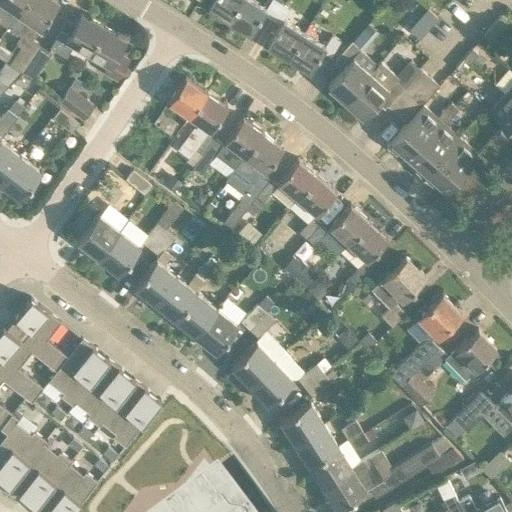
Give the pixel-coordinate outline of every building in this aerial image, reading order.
[(8,26),(8,27),(27,0),(0,0),(0,22),(7,27),(8,26)] [(56,0),(27,0),(8,27),(21,36),(16,43),(20,46),(9,63),(21,71),(40,44),(32,39),(58,1),(56,0)] [(212,0),(208,7),(229,20),(241,0),(212,0)] [(241,0),(229,20),(250,33),(263,13),(271,19),(281,3),(282,0),(270,0),(266,7),(254,0),(241,0)] [(280,24),(267,44),(288,58),(304,32),(284,19),(290,9),(281,3),(271,19),(280,24)] [(430,12),(421,22),(428,28),(437,18),(430,12)] [(65,20),(51,45),(60,50),(68,54),(74,44),(87,52),(102,26),(81,13),(74,25),(65,20)] [(500,15),(492,24),(499,30),(507,21),(500,15)] [(492,24),(483,34),(490,40),(499,30),(492,24)] [(102,26),(87,52),(109,64),(103,74),(111,79),(116,82),(131,56),(117,49),(123,38),(102,26)] [(304,32),(288,58),(309,71),(322,51),(330,56),(340,40),(331,35),(325,45),(304,32)] [(344,67),(327,85),(345,101),(378,64),(360,48),(351,40),(335,59),(344,67)] [(40,44),(21,71),(33,79),(51,52),(40,44)] [(471,48),(463,57),(470,63),(478,53),(471,48)] [(463,57),(455,67),(461,72),(470,63),(463,57)] [(378,64),(345,101),(363,116),(379,98),(387,105),(403,86),(395,79),(400,74),(383,58),(378,64)] [(406,122),(386,145),(396,154),(400,149),(409,157),(454,105),(450,102),(437,117),(422,104),(439,85),(420,68),(404,87),(403,86),(387,105),(406,122)] [(186,75),(168,101),(189,116),(207,90),(186,75)] [(69,86),(60,99),(83,117),(93,104),(69,86)] [(194,126),(177,148),(189,157),(195,149),(201,154),(214,137),(219,130),(213,126),(228,104),(207,90),(189,116),(199,123),(196,127),(194,126)] [(511,100),(505,94),(490,111),(511,130),(511,100)] [(454,105),(409,157),(417,164),(413,169),(423,177),(459,137),(444,124),(458,108),(454,105)] [(0,136),(0,137),(7,128),(17,115),(7,108),(0,117),(0,116),(0,136)] [(59,108),(52,117),(71,132),(78,122),(59,108)] [(161,112),(154,123),(170,134),(177,123),(161,112)] [(17,115),(7,128),(17,136),(27,123),(17,115)] [(202,155),(193,167),(201,173),(215,154),(233,168),(234,168),(262,131),(242,116),(227,136),(219,130),(214,137),(201,154),(202,155)] [(459,137),(423,177),(432,186),(436,181),(446,189),(470,161),(479,169),(508,135),(499,127),(477,153),(459,137)] [(244,194),(221,222),(229,228),(249,203),(256,195),(267,180),(260,176),(282,146),(262,131),(234,168),(253,183),(244,194)] [(0,137),(0,136),(0,179),(21,153),(11,145),(0,137)] [(21,153),(0,179),(0,182),(19,198),(42,169),(21,153)] [(298,158),(279,182),(297,198),(317,174),(298,158)] [(133,170),(126,179),(144,194),(152,184),(133,170)] [(172,171),(163,181),(174,191),(183,181),(172,171)] [(317,174),(297,198),(316,214),(336,191),(317,174)] [(267,180),(256,195),(264,201),(275,187),(267,180)] [(328,229),(322,236),(340,252),(368,221),(350,204),(327,228),(328,229)] [(99,212),(76,240),(97,256),(119,228),(99,212)] [(313,216),(299,231),(307,238),(320,222),(313,216)] [(368,221),(340,252),(357,268),(363,262),(364,262),(386,238),(368,221)] [(320,222),(307,238),(314,244),(322,236),(328,229),(327,228),(320,222)] [(155,223),(141,241),(150,248),(165,230),(155,223)] [(119,228),(97,256),(118,273),(140,245),(119,228)] [(165,230),(150,248),(159,255),(160,256),(165,250),(174,238),(165,230)] [(159,255),(134,286),(154,302),(177,274),(163,263),(170,254),(165,250),(160,256),(159,255)] [(380,279),(371,288),(390,307),(382,315),(392,326),(407,310),(400,301),(401,300),(426,274),(406,255),(380,278),(380,279)] [(293,256),(284,268),(308,287),(317,274),(310,269),(312,268),(303,261),(302,262),(293,256)] [(206,260),(196,272),(205,280),(215,267),(206,260)] [(357,268),(349,276),(357,283),(370,268),(364,262),(363,262),(357,268)] [(215,267),(205,280),(216,288),(225,275),(215,267)] [(177,274),(154,302),(174,318),(197,289),(177,274)] [(197,289),(174,318),(195,335),(218,306),(197,289)] [(442,293),(418,317),(436,336),(460,312),(442,293)] [(18,314),(15,318),(30,330),(22,341),(34,350),(57,369),(68,354),(47,338),(61,321),(31,297),(31,298),(18,314)] [(257,303),(241,321),(250,329),(266,312),(257,303)] [(218,306),(195,335),(216,351),(238,323),(218,306)] [(266,312),(250,329),(259,337),(275,320),(266,312)] [(0,357),(2,358),(0,360),(0,374),(3,377),(33,399),(45,384),(21,366),(34,350),(22,341),(2,326),(0,328),(0,357)] [(466,337),(447,358),(466,377),(496,347),(477,328),(467,338),(466,337)] [(57,369),(48,379),(63,391),(60,395),(71,404),(74,400),(95,373),(107,358),(97,350),(95,349),(96,348),(81,337),(68,354),(57,369)] [(426,338),(390,373),(401,384),(414,371),(439,347),(431,338),(426,338)] [(257,340),(231,365),(249,384),(275,359),(257,340)] [(439,347),(414,371),(423,380),(447,356),(439,347)] [(95,373),(74,400),(89,412),(86,416),(97,424),(100,420),(121,393),(133,378),(123,370),(121,369),(122,369),(107,358),(95,373)] [(275,359),(249,384),(267,404),(294,378),(275,359)] [(316,362),(297,377),(304,387),(324,372),(316,362)] [(324,372),(304,387),(311,396),(331,381),(324,372)] [(0,427),(3,430),(15,416),(0,404),(0,380),(3,377),(0,374),(0,427)] [(121,393),(100,420),(115,432),(112,436),(125,445),(161,399),(159,398),(149,390),(148,390),(147,389),(148,389),(133,378),(121,393)] [(511,388),(495,404),(494,406),(511,424),(511,423),(511,388)] [(465,406),(453,418),(468,432),(494,406),(495,404),(490,399),(481,390),(465,406)] [(174,437),(190,409),(169,397),(153,426),(174,437)] [(311,399),(279,419),(294,442),(325,422),(311,399)] [(7,432),(0,440),(0,478),(8,484),(20,469),(41,442),(44,439),(33,430),(30,434),(19,425),(22,421),(15,416),(3,430),(7,432)] [(357,420),(343,429),(349,438),(363,429),(357,420)] [(325,422),(294,442),(308,464),(339,444),(325,422)] [(363,429),(349,438),(356,450),(371,441),(363,429)] [(426,465),(452,449),(440,436),(393,465),(396,470),(369,487),(376,497),(426,465)] [(20,469),(8,484),(22,496),(34,505),(46,489),(67,463),(70,459),(59,450),(56,454),(41,442),(20,469)] [(339,444),(308,464),(322,486),(353,466),(339,444)] [(367,488),(369,487),(396,470),(393,465),(382,448),(353,466),(367,488)] [(452,449),(426,465),(433,476),(462,460),(452,449)] [(500,449),(481,468),(491,479),(510,460),(500,449)] [(46,489),(34,505),(42,511),(72,511),(97,480),(84,470),(81,474),(67,463),(46,489)] [(353,466),(322,486),(336,508),(367,488),(353,466)] [(244,511),(217,471),(162,511),(244,511)] [(449,511),(463,511),(457,499),(454,494),(443,500),(449,511)] [(467,495),(457,499),(463,511),(510,511),(509,510),(508,511),(500,497),(477,509),(469,494),(467,495)] [(402,511),(397,499),(381,508),(383,511),(402,511)]
